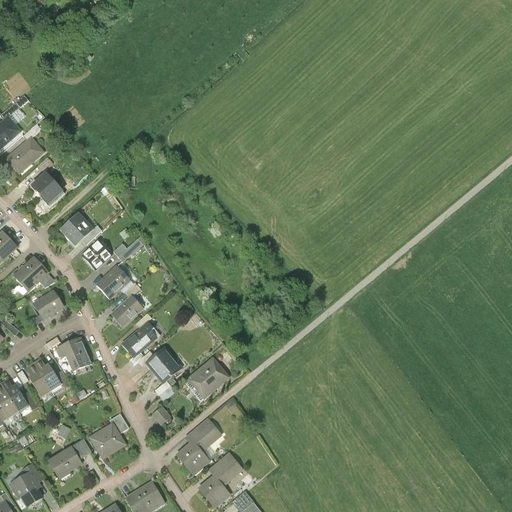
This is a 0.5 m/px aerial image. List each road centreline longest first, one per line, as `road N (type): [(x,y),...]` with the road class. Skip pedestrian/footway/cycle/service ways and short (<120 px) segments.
road 1 (track): [(511,161),(151,459)]
road 2 (residential): [(85,316),(151,459)]
road 3 (residential): [(0,202),(65,273),(85,316)]
